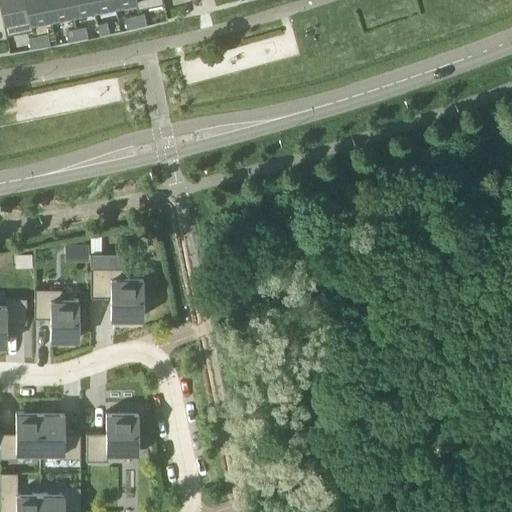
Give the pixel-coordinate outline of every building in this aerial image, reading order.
[(33,30),(32,21),(31,21),(26,0),(0,0),(0,1),(6,35),(33,30)] [(49,0),(26,0),(31,21),(32,21),(53,17),(49,0)] [(49,0),(53,17),(73,13),(70,0),(49,0)] [(70,0),(73,13),(95,9),(92,0),(70,0)] [(92,0),(95,9),(115,5),(114,0),(92,0)] [(137,0),(138,0),(137,0),(138,8),(165,3),(164,0),(137,0)] [(131,17),(133,27),(141,25),(139,15),(131,17)] [(131,17),(123,19),(125,28),(133,27),(131,17)] [(99,34),(107,33),(105,23),(97,25),(99,34)] [(83,27),(76,29),(78,39),(85,37),(83,27)] [(78,39),(76,29),(68,30),(70,40),(78,39)] [(41,35),(43,45),(51,43),(49,34),(41,35)] [(41,35),(33,37),(35,47),(43,45),(41,35)] [(32,253),(15,253),(15,267),(33,267),(32,253)] [(110,296),(111,317),(143,317),(143,277),(124,277),(124,267),(91,267),(91,296),(110,296)] [(35,317),(50,318),(50,339),(79,339),(79,299),(61,298),(61,288),(35,288),(35,317)] [(5,304),(0,303),(0,344),(6,344),(6,323),(26,323),(26,298),(5,298),(5,304)] [(0,432),(0,457),(40,458),(40,411),(16,411),(16,432),(0,432)] [(80,458),(80,432),(64,432),(64,411),(40,411),(40,458),(80,458)] [(86,432),(86,460),(108,460),(108,451),(138,452),(138,411),(106,411),(106,432),(86,432)] [(0,511),(16,511),(15,511),(40,511),(40,493),(17,493),(17,472),(0,472),(0,476),(0,511)] [(40,511),(64,511),(80,511),(80,487),(63,486),(63,493),(40,493),(40,511)]
